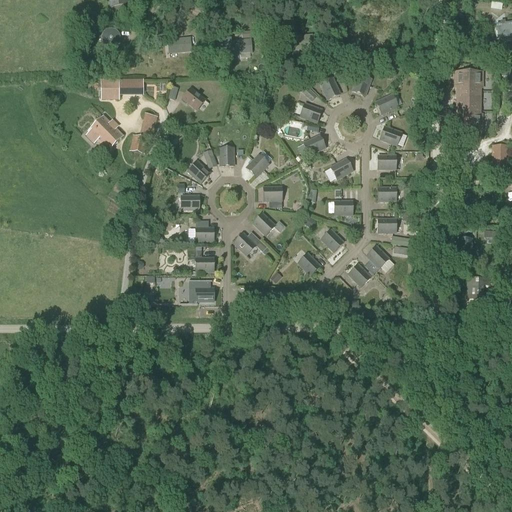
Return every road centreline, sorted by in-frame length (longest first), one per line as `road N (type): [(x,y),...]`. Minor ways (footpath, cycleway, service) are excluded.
road 1 (track): [(434,372),(439,0)]
road 2 (unknown): [(118,329),(162,124),(160,106),(144,100)]
road 3 (unclassified): [(226,329),(0,329)]
road 4 (residential): [(360,151),(364,240),(297,306)]
road 5 (track): [(327,329),(433,432)]
road 6 (unclassified): [(433,329),(296,329)]
road 7 (residential): [(360,151),(330,145),(327,114),(357,103),(374,121)]
